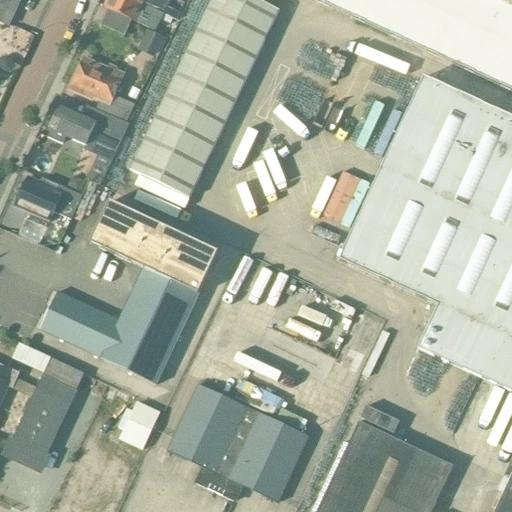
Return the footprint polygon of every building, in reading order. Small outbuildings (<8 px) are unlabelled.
[(0,0),(0,21),(10,26),(22,0),(0,0)] [(129,0),(112,0),(107,11),(132,22),(156,32),(164,15),(129,0)] [(169,3),(164,0),(154,0),(154,1),(152,0),(129,0),(164,15),(167,9),(169,3)] [(190,200),(280,13),(252,0),(212,0),(130,172),(190,200)] [(310,0),(511,93),(511,3),(504,0),(499,0),(498,3),(490,0),(310,0)] [(177,21),(180,15),(167,9),(164,15),(177,21)] [(155,60),(164,39),(146,31),(137,52),(155,60)] [(353,40),(349,48),(401,72),(405,65),(353,40)] [(84,63),(72,88),(100,101),(96,111),(97,112),(126,125),(134,106),(114,97),(122,80),(84,63)] [(511,511),(511,118),(424,77),(338,261),(437,307),(417,350),(511,394),(511,484),(506,498),(498,511),(511,511)] [(128,126),(126,125),(97,112),(96,111),(91,123),(81,119),(62,110),(52,132),(49,139),(63,146),(66,138),(76,142),(80,144),(87,147),(114,159),(128,126)] [(72,177),(67,190),(76,195),(82,182),(72,177)] [(17,209),(50,224),(54,214),(69,221),(78,201),(31,179),(17,209)] [(59,294),(42,331),(104,360),(104,361),(158,386),(181,338),(191,315),(200,296),(198,295),(217,254),(109,203),(90,245),(145,270),(121,323),(59,294)] [(0,400),(6,387),(12,390),(17,380),(19,375),(0,366),(0,400)] [(13,440),(6,456),(41,472),(48,456),(77,393),(77,392),(43,377),(43,376),(37,389),(32,400),(13,440)] [(201,388),(170,455),(205,472),(199,486),(238,504),(245,490),(280,505),(310,438),(268,419),(223,398),(201,388)] [(137,404),(119,442),(142,452),(160,414),(137,404)] [(360,420),(393,436),(398,423),(366,408),(360,420)] [(386,511),(398,487),(415,450),(360,425),(318,511),(386,511)] [(433,511),(454,468),(415,450),(398,487),(386,511),(433,511)]
